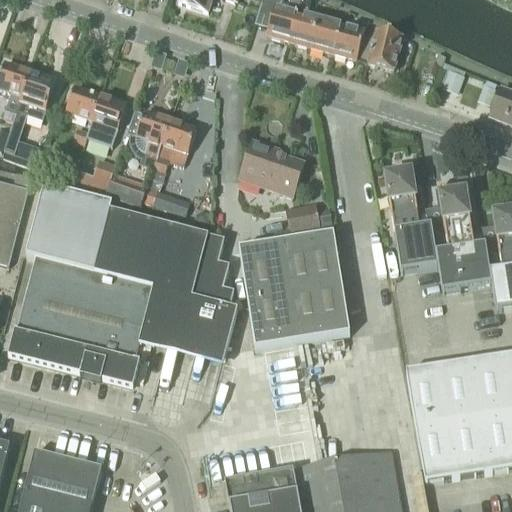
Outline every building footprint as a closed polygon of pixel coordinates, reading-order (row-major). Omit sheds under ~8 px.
[(180,0),(178,9),(206,18),(212,0),(180,0)] [(291,1),(288,11),(276,7),(278,0),(263,0),(260,8),(274,12),(266,42),(287,48),(300,3),(291,1)] [(309,54),(317,25),(305,21),(310,6),(300,3),(287,48),(309,54)] [(332,61),(340,31),(317,25),(309,54),(332,61)] [(366,69),(374,41),(340,31),(332,61),(355,67),(356,66),(366,69)] [(392,76),(401,45),(375,37),(374,41),(366,69),(392,76)] [(426,80),(434,83),(438,71),(430,68),(426,80)] [(13,128),(29,80),(2,71),(0,77),(0,98),(10,101),(2,124),(13,128)] [(458,97),(463,82),(449,77),(443,91),(458,97)] [(41,128),(46,114),(54,89),(29,80),(13,128),(8,143),(3,158),(3,159),(13,162),(26,123),(41,128)] [(73,95),(64,120),(91,129),(100,104),(73,95)] [(511,132),(511,100),(500,95),(488,123),(511,132)] [(88,139),(86,146),(111,155),(125,113),(100,104),(91,129),(88,139)] [(133,118),(125,141),(129,143),(129,144),(129,145),(129,146),(129,147),(129,148),(129,149),(129,150),(129,151),(129,152),(129,153),(129,154),(130,155),(130,156),(131,157),(131,158),(132,159),(132,160),(133,160),(133,161),(134,161),(134,162),(135,162),(135,163),(136,163),(136,164),(137,164),(138,165),(139,165),(140,166),(141,166),(139,172),(152,176),(154,177),(154,174),(169,128),(143,119),(142,121),(133,118)] [(169,128),(154,174),(165,178),(168,168),(183,173),(187,161),(195,137),(169,128)] [(77,135),(73,147),(84,151),(86,146),(88,139),(86,138),(77,135)] [(277,162),(279,157),(251,148),(238,187),(291,205),(302,171),(277,162)] [(76,179),(73,188),(105,199),(110,184),(114,173),(99,168),(93,185),(76,179)] [(14,248),(26,204),(27,197),(28,196),(33,197),(36,184),(15,179),(12,193),(0,190),(0,272),(7,274),(14,248)] [(419,233),(416,216),(410,179),(384,183),(393,237),(419,233)] [(105,201),(104,201),(113,204),(139,213),(141,208),(145,196),(110,184),(105,199),(105,201)] [(431,234),(434,260),(473,253),(471,235),(465,198),(457,199),(457,194),(445,190),(445,189),(444,189),(443,189),(442,189),(441,189),(441,190),(440,190),(439,190),(439,191),(438,192),(438,193),(438,194),(438,195),(440,212),(444,232),(431,234)] [(34,267),(10,364),(130,395),(136,371),(134,371),(142,340),(167,346),(180,350),(222,360),(226,361),(237,316),(230,314),(231,309),(234,299),(223,296),(229,273),(218,270),(224,246),(152,228),(149,227),(109,217),(111,210),(42,193),(24,264),(34,267)] [(152,212),(158,198),(146,194),(145,196),(141,208),(152,212)] [(158,198),(152,212),(185,224),(190,209),(158,198)] [(289,242),(320,237),(315,210),(284,216),(289,242)] [(511,275),(511,217),(493,221),(497,251),(485,253),(489,279),(511,275)] [(419,233),(393,237),(393,238),(394,238),(400,279),(437,273),(434,260),(431,234),(431,232),(419,234),(419,233)] [(291,351),(350,341),(333,241),(273,251),(291,351)] [(256,357),(291,351),(273,251),(239,257),(256,357)] [(473,253),(434,260),(437,273),(438,273),(442,298),(491,291),(489,279),(485,253),(485,251),(473,253)] [(511,275),(489,279),(491,291),(495,317),(511,314),(511,275)] [(423,490),(511,476),(511,362),(406,379),(423,490)] [(33,460),(19,511),(91,511),(100,477),(33,460)] [(318,473),(292,477),(297,501),(298,511),(400,511),(391,460),(318,473)] [(292,477),(224,489),(224,491),(228,511),(298,511),(297,501),(292,477)]
